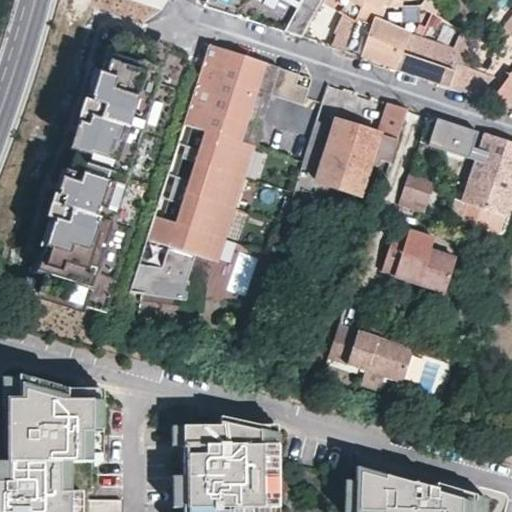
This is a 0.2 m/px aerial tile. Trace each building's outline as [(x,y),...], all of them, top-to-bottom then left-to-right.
[(301,0),(298,5),(285,30),(301,36),(321,0),(301,0)] [(328,0),(339,7),(336,12),(353,23),(341,50),(360,56),(370,25),(356,18),(362,3),(379,11),(380,9),(385,0),(328,0)] [(407,34),(375,21),(379,11),(362,3),(356,18),(370,25),(360,56),(372,60),(386,65),(394,67),(407,34)] [(511,72),(511,16),(496,38),(502,43),(484,74),(476,70),(468,93),(481,97),(491,100),(511,72)] [(76,119),(79,120),(83,121),(75,148),(74,148),(67,168),(60,192),(54,191),(53,190),(45,213),(52,215),(44,239),(42,247),(34,244),(24,272),(23,272),(20,283),(30,286),(104,310),(190,53),(116,28),(116,27),(106,24),(102,35),(103,35),(94,64),(102,68),(91,98),(87,97),(84,96),(76,119)] [(468,93),(476,70),(461,65),(472,39),(471,39),(460,33),(454,50),(419,38),(407,34),(394,67),(412,74),(468,93)] [(260,62),(209,46),(203,62),(202,65),(180,129),(178,135),(145,236),(133,270),(127,289),(139,291),(138,293),(184,300),(187,281),(186,280),(194,255),(211,261),(217,263),(225,239),(255,147),(272,96),(281,69),(260,62)] [(281,69),(272,96),(304,106),(313,79),(281,69)] [(511,72),(491,100),(497,102),(511,107),(511,72)] [(99,74),(93,73),(87,92),(88,93),(87,97),(91,98),(99,74)] [(312,171),(340,88),(329,85),(302,168),(312,171)] [(398,141),(408,110),(389,104),(378,134),(337,120),(315,179),(357,195),(372,157),(390,164),(391,163),(398,141)] [(76,123),(69,146),(74,148),(75,148),(83,121),(79,120),(78,124),(76,123)] [(502,232),(511,201),(511,144),(488,137),(485,136),(463,200),(468,202),(462,218),(502,232)] [(67,168),(61,166),(54,185),(55,186),(54,191),(60,192),(67,168)] [(422,210),(430,177),(405,171),(397,204),(422,210)] [(48,219),(41,238),(44,239),(52,215),(51,215),(49,220),(48,219)] [(432,248),(436,235),(399,223),(383,270),(448,291),(458,258),(432,248)] [(432,248),(458,258),(464,240),(437,232),(436,235),(432,248)] [(138,293),(136,303),(199,313),(204,284),(211,261),(194,255),(186,280),(187,281),(184,300),(138,293)] [(281,296),(261,290),(255,309),(277,311),(281,296)] [(415,348),(338,322),(326,356),(404,382),(415,348)] [(79,394),(29,383),(29,385),(30,407),(19,408),(20,414),(20,438),(20,440),(27,440),(28,468),(21,469),(17,470),(12,470),(12,476),(4,477),(4,499),(0,499),(0,511),(84,511),(84,497),(84,467),(105,467),(105,455),(104,405),(79,405),(79,394)] [(30,407),(29,385),(13,386),(13,408),(19,408),(30,407)] [(104,405),(114,393),(79,394),(79,405),(104,405)] [(115,454),(114,393),(104,405),(105,455),(115,454)] [(186,507),(186,511),(282,511),(283,504),(281,429),(272,429),(272,423),(236,414),(236,424),(184,426),(185,455),(185,476),(186,507)] [(185,455),(184,426),(172,426),(172,455),(185,455)] [(437,490),(357,468),(356,482),(355,511),(476,511),(477,501),(437,490)] [(174,507),(186,507),(185,476),(173,476),(174,507)] [(355,511),(356,482),(346,482),(344,511),(355,511)] [(437,490),(477,501),(477,497),(477,496),(438,484),(437,490)] [(84,497),(84,511),(95,511),(95,497),(84,497)] [(477,501),(476,511),(488,511),(489,500),(477,497),(477,501)]
